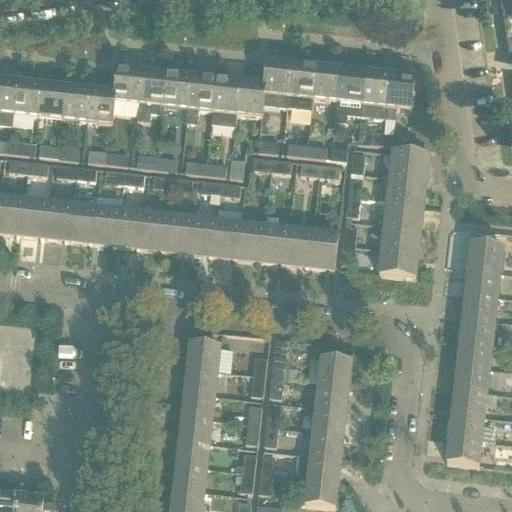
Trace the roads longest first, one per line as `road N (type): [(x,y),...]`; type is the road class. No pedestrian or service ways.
road 1 (residential): [(465,511),(431,508),(405,495),(399,479),(408,359),(401,337),(375,324),(98,301)]
road 2 (residential): [(511,195),(493,193),(464,162),(437,0)]
road 3 (residential): [(78,511),(98,301)]
